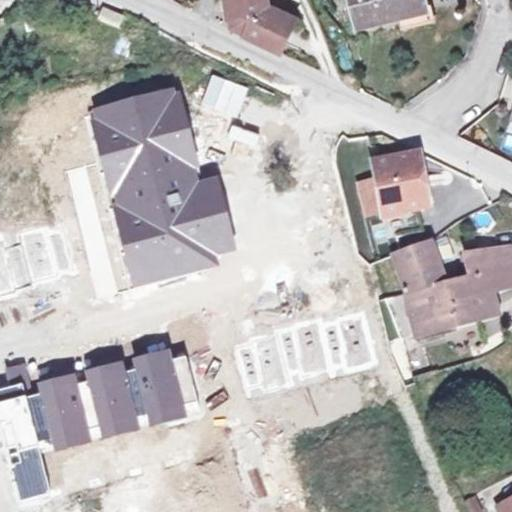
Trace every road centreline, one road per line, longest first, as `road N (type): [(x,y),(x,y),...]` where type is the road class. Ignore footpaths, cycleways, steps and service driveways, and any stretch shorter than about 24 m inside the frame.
road 1 (residential): [(342,93),(314,149),(330,242),(312,260),(0,349)]
road 2 (residential): [(128,0),(179,25),(197,23),(342,93)]
road 3 (residential): [(430,143),(498,33),(490,0)]
